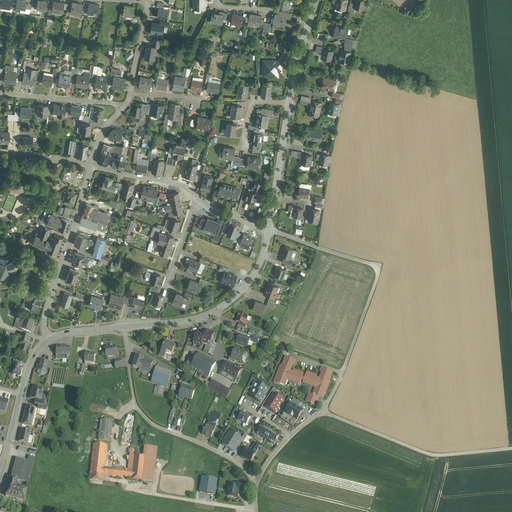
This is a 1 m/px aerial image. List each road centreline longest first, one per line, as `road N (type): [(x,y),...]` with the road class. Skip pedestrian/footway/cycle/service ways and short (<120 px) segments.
road 1 (residential): [(255,511),(256,480),(239,463),(152,424),(136,407),(128,327)]
road 2 (track): [(341,373),(376,268),(269,231)]
road 3 (track): [(511,448),(426,453),(321,411)]
road 4 (tertiary): [(128,327),(192,319),(226,304),(253,275),(269,231)]
road 5 (residential): [(50,339),(44,318),(93,167)]
road 6 (tertiary): [(269,231),(290,102)]
road 7 (residential): [(0,94),(125,105)]
